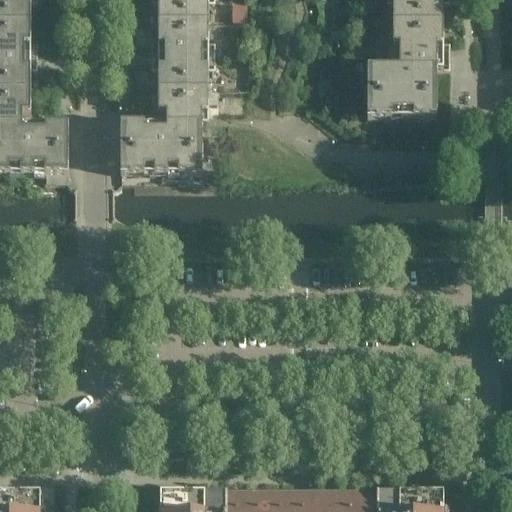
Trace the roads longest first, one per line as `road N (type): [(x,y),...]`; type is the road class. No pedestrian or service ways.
road 1 (residential): [(100,421),(98,0)]
road 2 (residential): [(100,421),(487,423)]
road 3 (residential): [(489,131),(490,0)]
road 4 (residential): [(487,423),(486,299)]
